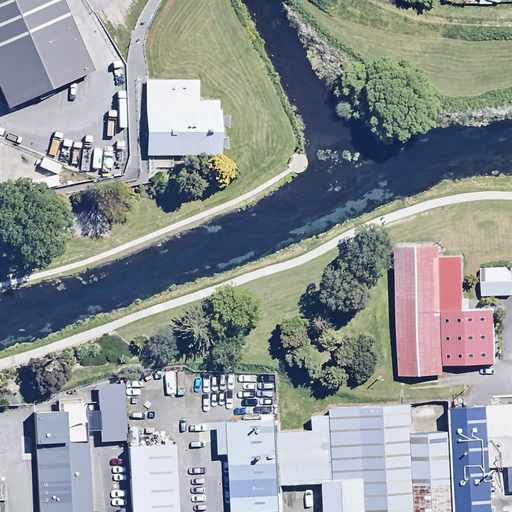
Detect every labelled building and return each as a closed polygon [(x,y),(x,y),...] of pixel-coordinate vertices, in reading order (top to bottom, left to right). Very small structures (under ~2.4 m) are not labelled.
[(0,0),(0,94),(7,112),(94,75),(62,0),(0,0)] [(199,79),(149,79),(150,157),(220,157),(220,105),(200,105),(199,79)] [(460,243),(397,244),(401,377),(449,376),(448,360),(496,359),(494,306),(462,307),(460,243)] [(511,295),(510,267),(479,268),(480,296),(511,295)] [(127,387),(103,388),(105,441),(128,440),(127,387)] [(511,400),(502,401),(502,410),(504,484),(504,497),(505,497),(511,497),(511,400)] [(413,403),(320,406),(323,511),(416,511),(414,426),(413,403)] [(94,511),(91,410),(38,412),(40,511),(94,511)] [(504,484),(502,410),(473,411),(476,485),(504,484)] [(279,419),(228,421),(231,508),(282,507),(281,481),(321,480),(319,428),(279,429),(279,419)] [(414,426),(416,511),(451,511),(449,425),(414,426)] [(181,511),(180,442),(129,444),(131,511),(181,511)]
